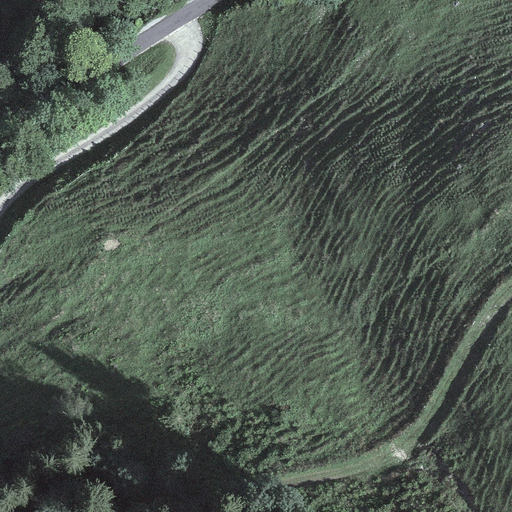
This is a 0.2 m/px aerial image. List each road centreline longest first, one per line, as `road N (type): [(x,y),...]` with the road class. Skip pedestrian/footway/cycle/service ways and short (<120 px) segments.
road 1 (track): [(126,511),(384,456),(425,437),(511,292)]
road 2 (track): [(220,0),(192,52),(52,163),(0,226)]
road 3 (unclassified): [(0,122),(212,0)]
